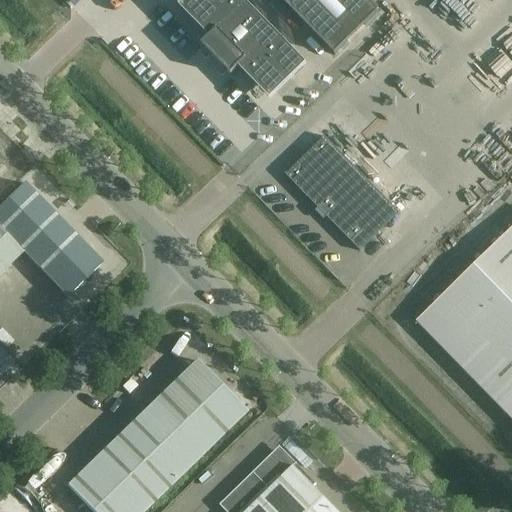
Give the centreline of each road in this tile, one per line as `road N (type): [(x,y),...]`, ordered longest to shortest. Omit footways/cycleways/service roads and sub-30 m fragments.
road 1 (residential): [(431,511),(188,267)]
road 2 (residential): [(188,267),(0,73)]
road 3 (residential): [(0,446),(188,267)]
